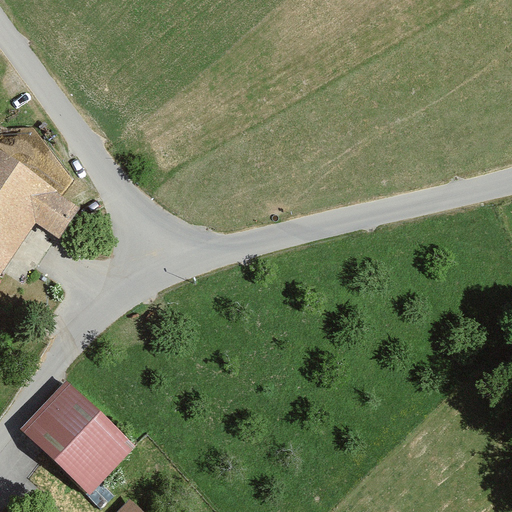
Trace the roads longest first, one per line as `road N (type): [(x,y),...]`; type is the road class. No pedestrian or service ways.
road 1 (tertiary): [(511,180),(169,267)]
road 2 (unclassified): [(169,267),(0,28)]
road 3 (tertiary): [(169,267),(104,306),(0,440)]
